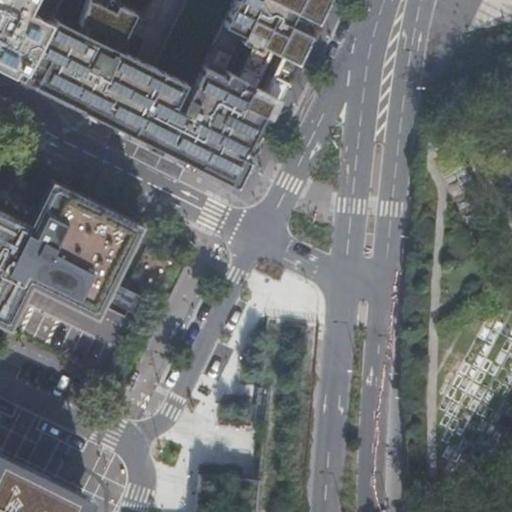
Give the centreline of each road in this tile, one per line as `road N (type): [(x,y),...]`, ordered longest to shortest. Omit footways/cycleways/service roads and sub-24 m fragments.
road 1 (motorway): [(287,0),(302,165),(285,511)]
road 2 (tertiary): [(385,294),(421,0)]
road 3 (residential): [(263,235),(0,105)]
road 4 (secondary): [(377,11),(347,276)]
road 5 (residential): [(377,11),(263,235)]
road 6 (residential): [(263,235),(153,459)]
road 7 (secondary): [(347,276),(326,511)]
road 8 (tertiary): [(373,511),(385,294)]
road 9 (residential): [(0,382),(153,459)]
